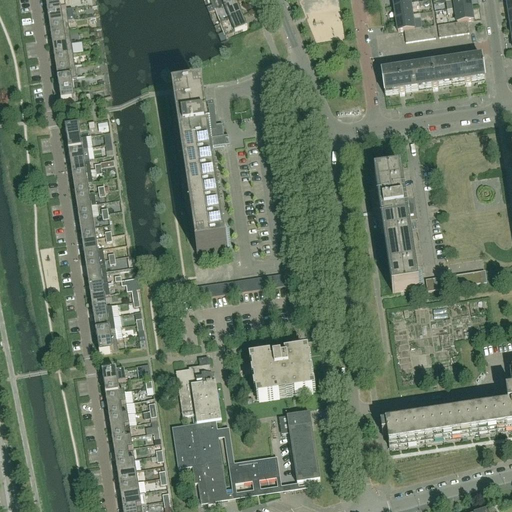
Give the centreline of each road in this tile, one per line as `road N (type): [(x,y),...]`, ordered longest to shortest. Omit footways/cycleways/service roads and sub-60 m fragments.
road 1 (residential): [(112,511),(34,0)]
road 2 (residential): [(364,511),(331,134)]
road 3 (residential): [(227,151),(247,265),(259,271),(277,262),(252,88)]
road 4 (residential): [(368,511),(511,476)]
road 5 (residential): [(428,263),(406,123)]
road 6 (residential): [(375,127),(356,0)]
